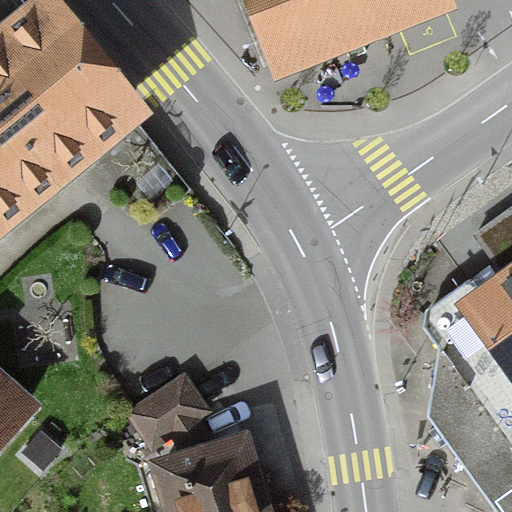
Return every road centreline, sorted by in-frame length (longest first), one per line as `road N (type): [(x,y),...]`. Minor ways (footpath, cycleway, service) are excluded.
road 1 (secondary): [(302,247),(242,156),(106,0)]
road 2 (secondary): [(366,511),(343,370),(302,247)]
road 3 (secondary): [(511,102),(302,247)]
